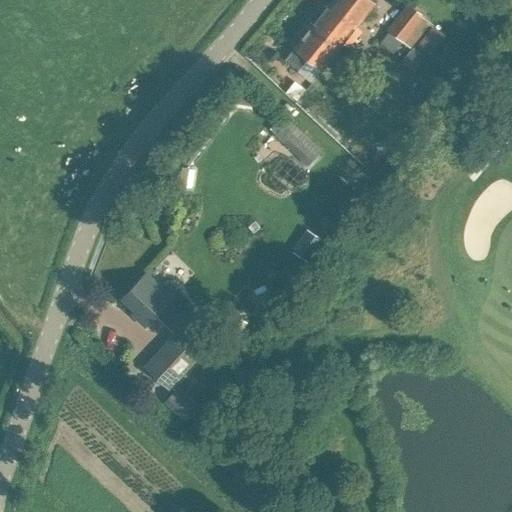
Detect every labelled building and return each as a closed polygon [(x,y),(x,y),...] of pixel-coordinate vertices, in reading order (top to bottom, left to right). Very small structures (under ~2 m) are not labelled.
[(309,29),(295,47),(285,59),(287,60),(299,70),(309,58),(323,70),(378,1),(375,0),(332,0),(313,24),(310,21),(306,27),(309,29)] [(444,0),(437,0),(423,12),(435,26),(453,10),(444,0)] [(411,47),(431,22),(410,4),(390,28),(411,47)] [(447,36),(434,26),(418,45),(431,55),(447,36)] [(254,105),(255,96),(228,92),(227,101),(254,105)] [(217,110),(200,133),(209,140),(226,116),(217,110)] [(296,125),(318,138),(328,123),(306,110),(296,125)] [(308,164),(322,150),(289,119),(276,133),(308,164)] [(198,135),(182,158),(190,165),(207,141),(198,135)] [(184,241),(172,253),(183,264),(195,252),(184,241)] [(155,315),(177,334),(146,367),(169,389),(206,350),(183,328),(173,319),(178,314),(166,303),(174,294),(160,281),(158,283),(149,275),(151,273),(151,272),(144,279),(142,278),(124,297),(137,310),(134,314),(146,325),(155,315)]
